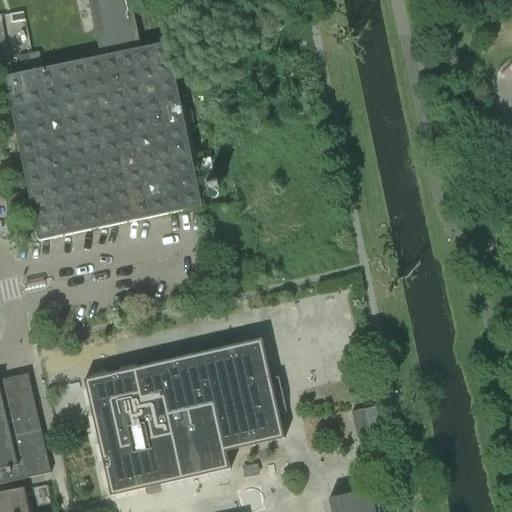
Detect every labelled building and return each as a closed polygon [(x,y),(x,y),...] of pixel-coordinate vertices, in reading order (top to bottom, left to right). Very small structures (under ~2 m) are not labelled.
[(201,207),(167,44),(140,50),(129,0),(86,0),(100,58),(11,77),(3,78),(4,82),(27,192),(3,197),(3,198),(8,197),(11,211),(6,212),(7,213),(31,208),(38,241),(198,208),(201,207)] [(8,59),(0,60),(3,78),(11,77),(8,59)] [(210,159),(199,161),(204,185),(205,191),(217,188),(216,182),(215,183),(210,159)] [(144,367),(83,381),(110,497),(144,490),(159,486),(229,470),(223,446),(222,438),(249,432),(250,440),(252,439),(251,432),(278,426),(280,433),(282,432),(278,416),(274,397),(268,373),(261,340),(259,341),(260,348),(233,355),(231,347),(229,347),(231,355),(204,361),(202,354),(200,354),(201,358),(174,364),(173,360),(171,361),(172,364),(145,371),(144,367)] [(0,484),(50,473),(40,430),(27,375),(0,380),(0,484)] [(374,407),(364,409),(369,434),(379,432),(374,407)] [(351,412),(356,439),(369,437),(369,434),(364,409),(351,412)] [(379,435),(367,438),(372,462),(384,459),(379,435)] [(27,511),(23,489),(0,493),(0,511),(27,511)] [(329,511),(374,511),(370,491),(368,491),(370,498),(341,504),(340,497),(327,500),(329,511)]
